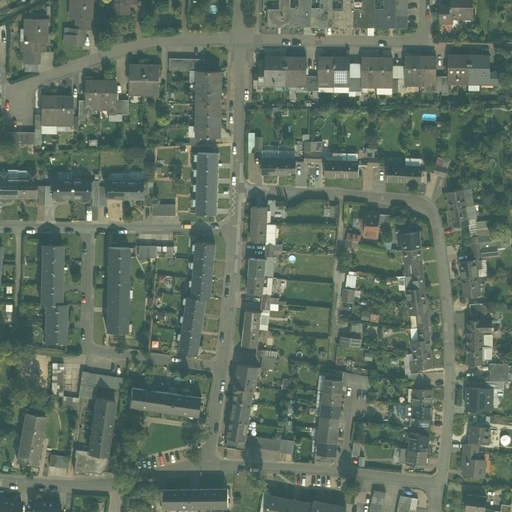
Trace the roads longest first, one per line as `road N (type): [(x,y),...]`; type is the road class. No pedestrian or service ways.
road 1 (residential): [(238,189),(409,202),(435,219),(450,388),(439,484)]
road 2 (residential): [(87,229),(86,351),(222,366)]
road 3 (residential): [(243,42),(141,45),(11,91)]
road 4 (residential): [(426,0),(425,44),(243,42)]
road 5 (residential): [(212,430),(123,416),(117,485)]
road 6 (residential): [(87,229),(236,227)]
road 7 (residential): [(243,42),(238,189)]
road 8 (residential): [(236,227),(222,366)]
road 9 (residential): [(207,464),(342,473)]
